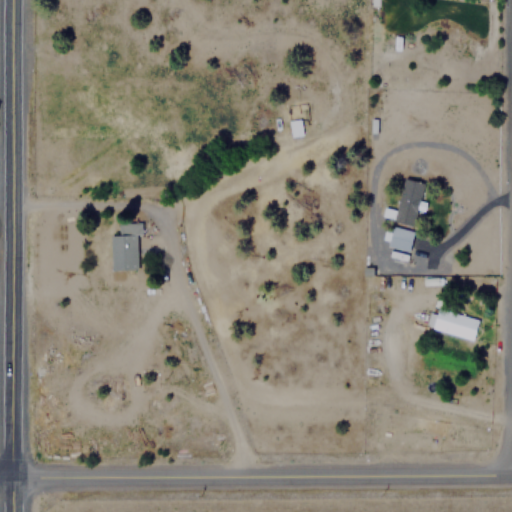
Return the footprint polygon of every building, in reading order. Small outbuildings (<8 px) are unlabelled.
[(292,137),(304,136),(302,120),(290,121),(292,137)] [(413,226),(422,182),(402,178),(392,222),(413,226)] [(138,269),(138,221),(116,222),(116,233),(109,233),(110,270),(138,269)] [(409,250),(412,230),(390,226),(387,247),(409,250)] [(432,329),(474,340),(479,319),(437,308),(432,329)]
